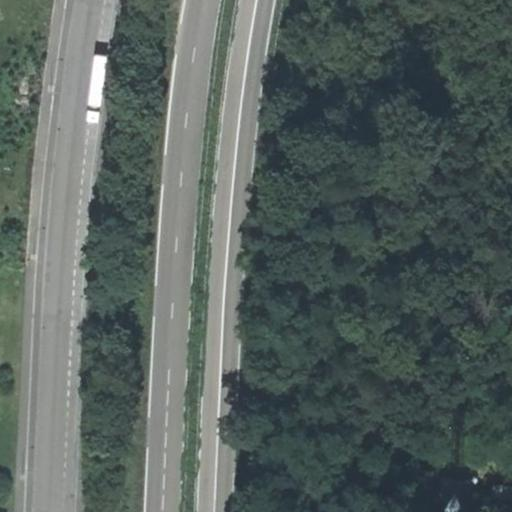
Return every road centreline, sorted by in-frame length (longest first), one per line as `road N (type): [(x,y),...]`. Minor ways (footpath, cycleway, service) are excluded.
road 1 (primary): [(209,0),(183,128),(154,511)]
road 2 (primary): [(212,511),(244,123),(268,0)]
road 3 (unclassified): [(45,511),(62,198),(88,0)]
